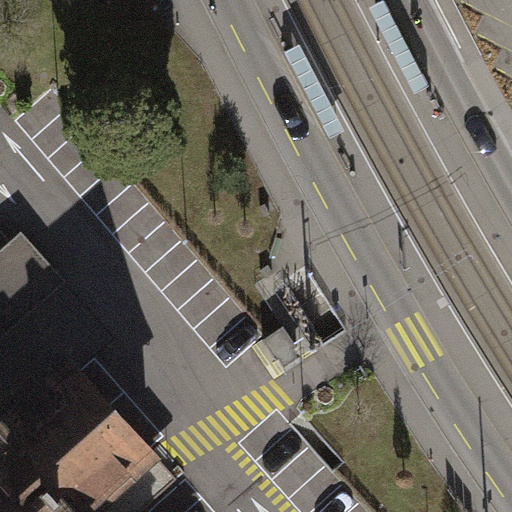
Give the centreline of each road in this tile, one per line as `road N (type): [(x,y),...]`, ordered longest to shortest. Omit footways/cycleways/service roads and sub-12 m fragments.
road 1 (secondary): [(229,0),(388,294),(511,491)]
road 2 (secondary): [(511,187),(411,0)]
